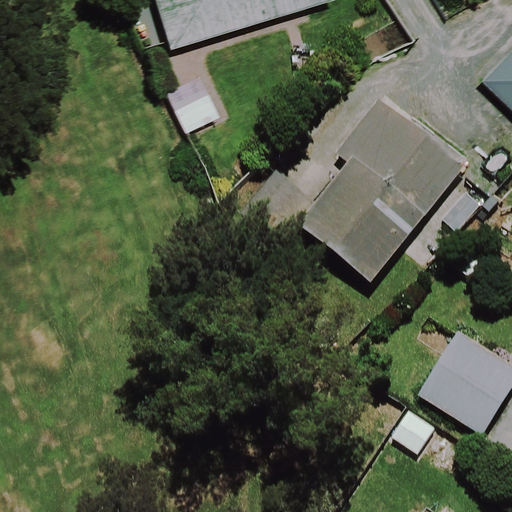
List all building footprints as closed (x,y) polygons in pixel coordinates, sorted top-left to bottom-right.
[(334,1),(334,0),(154,0),(170,51),(334,1)] [(511,50),(481,83),(511,112),(511,50)] [(468,171),(381,104),(339,158),(352,168),(319,209),(275,175),(241,219),(287,255),(304,233),(376,289),(468,171)] [(419,401),(484,441),(511,397),(511,370),(459,337),(419,401)] [(427,511),(431,504),(407,492),(396,511),(427,511)]
